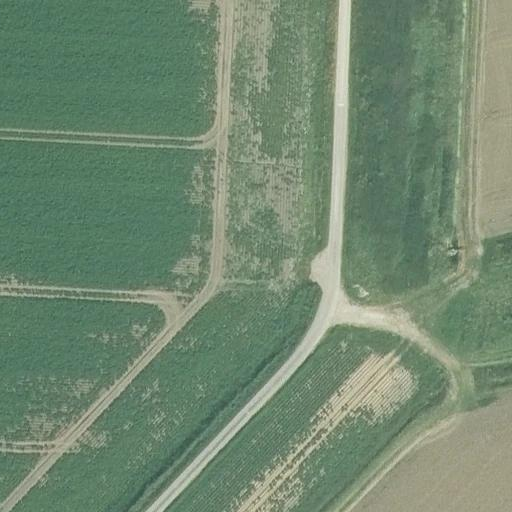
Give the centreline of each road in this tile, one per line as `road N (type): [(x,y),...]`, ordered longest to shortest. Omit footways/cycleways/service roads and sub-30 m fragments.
road 1 (unclassified): [(152,511),(308,345),(326,312),(344,0)]
road 2 (track): [(326,312),(391,323),(458,369),(511,362)]
